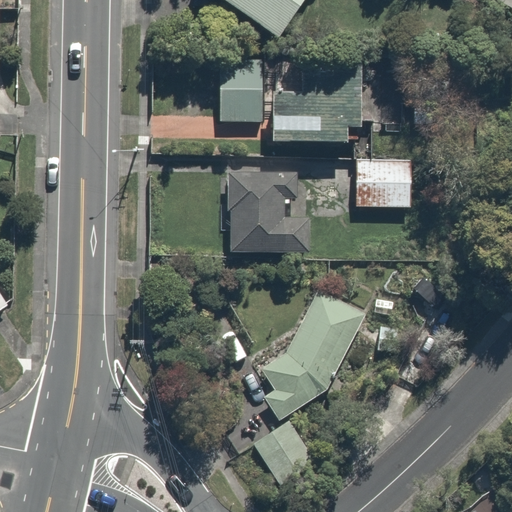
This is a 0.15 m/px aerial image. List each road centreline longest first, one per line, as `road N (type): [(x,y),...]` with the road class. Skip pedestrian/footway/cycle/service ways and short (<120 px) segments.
road 1 (secondary): [(86,0),(81,296),(70,416)]
road 2 (residential): [(358,511),(511,364)]
road 3 (residential): [(70,416),(139,437),(178,474),(201,511)]
